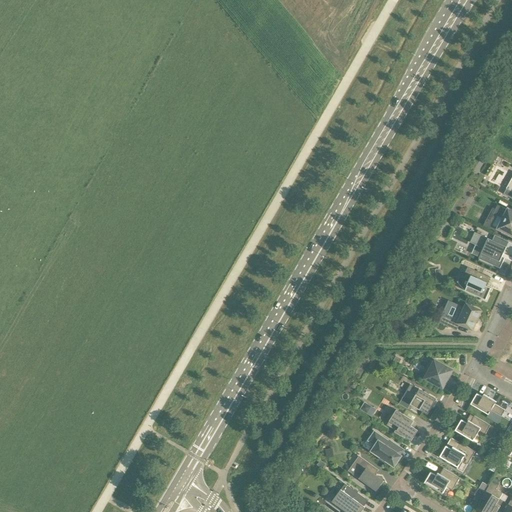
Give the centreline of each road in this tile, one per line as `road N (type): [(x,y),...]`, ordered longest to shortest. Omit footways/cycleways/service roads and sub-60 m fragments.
road 1 (unclassified): [(99,511),(393,0)]
road 2 (primary): [(464,0),(207,441)]
road 3 (residential): [(398,487),(471,366)]
